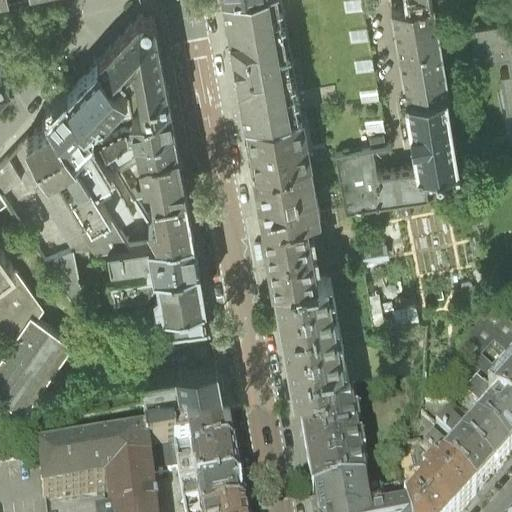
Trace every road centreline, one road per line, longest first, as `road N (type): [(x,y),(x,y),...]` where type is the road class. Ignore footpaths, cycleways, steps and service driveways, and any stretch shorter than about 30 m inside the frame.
road 1 (tertiary): [(183,0),(277,511)]
road 2 (residential): [(0,13),(35,89),(0,128)]
